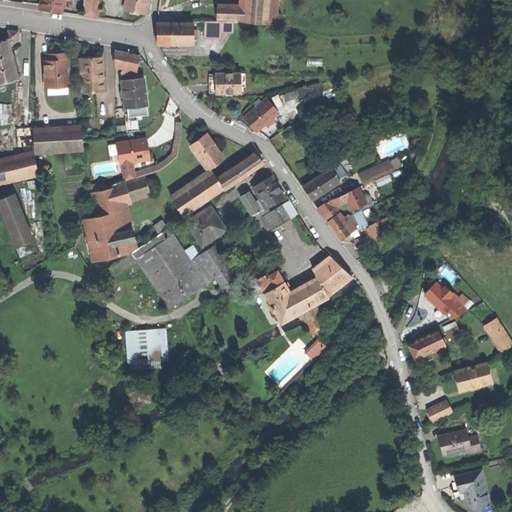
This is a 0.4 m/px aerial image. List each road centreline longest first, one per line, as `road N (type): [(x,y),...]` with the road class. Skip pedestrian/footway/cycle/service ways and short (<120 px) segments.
road 1 (residential): [(137,40),(193,110),(264,147),(357,273),(391,340),(429,488),(445,511)]
road 2 (track): [(227,511),(393,347)]
road 3 (residential): [(0,14),(137,40)]
